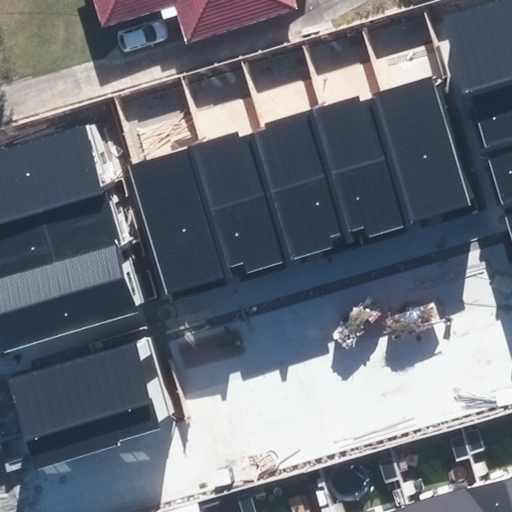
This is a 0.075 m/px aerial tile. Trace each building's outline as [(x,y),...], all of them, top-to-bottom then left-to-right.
[(97,0),(106,28),(177,6),(189,43),(299,9),(295,0),(97,0)] [(511,0),(502,0),(444,16),(467,95),(511,81),(511,0)] [(377,90),(416,221),(476,203),(437,73),(377,90)] [(511,81),(467,95),(485,151),(511,142),(511,81)] [(314,110),(354,239),(416,221),(377,90),(314,110)] [(251,129),(291,258),(354,239),(314,110),(251,129)] [(84,126),(0,150),(0,218),(102,188),(84,126)] [(189,148),(230,277),(291,258),(251,129),(189,148)] [(511,142),(485,151),(502,205),(511,201),(511,142)] [(126,168),(167,297),(230,277),(189,148),(126,168)] [(102,188),(0,218),(0,279),(119,244),(102,188)] [(511,201),(502,205),(511,237),(511,201)] [(119,244),(0,279),(0,327),(6,347),(138,307),(119,244)] [(460,249),(240,316),(269,411),(337,390),(342,407),(408,387),(415,407),(478,388),(457,318),(479,311),(460,249)] [(140,343),(11,379),(34,459),(163,423),(140,343)] [(511,511),(511,475),(478,485),(485,511),(511,511)] [(404,507),(405,511),(485,511),(478,485),(404,507)] [(163,511),(200,511),(198,503),(163,511)]
